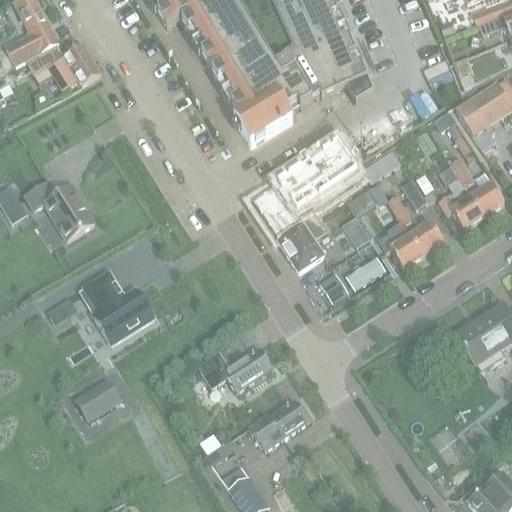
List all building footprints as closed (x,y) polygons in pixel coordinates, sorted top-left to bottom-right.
[(26,66),(57,50),(58,49),(31,0),(26,0),(13,7),(31,40),(6,54),(15,72),(26,66)] [(146,0),(166,33),(180,25),(239,121),(233,124),(250,151),(293,126),(289,119),(300,113),(300,114),(312,107),(312,106),(320,101),(321,103),(347,92),(355,106),(373,95),(329,0),(146,0)] [(511,0),(462,0),(466,9),(488,0),(496,0),(500,9),(470,20),(475,32),(511,17),(511,16),(507,3),(511,0)] [(511,17),(494,25),(498,36),(506,32),(511,44),(511,43),(511,17)] [(57,76),(58,77),(65,89),(75,82),(81,91),(100,79),(82,49),(64,60),(63,61),(67,70),(57,76)] [(57,50),(26,66),(33,79),(62,61),(63,61),(64,60),(57,50)] [(468,64),(454,70),(459,84),(468,81),(473,79),(468,64)] [(468,81),(459,84),(464,96),(472,92),(468,81)] [(496,90),(484,97),(454,117),(480,157),(494,148),(489,141),(494,138),(490,132),(511,117),(511,93),(506,85),(496,91),(496,90)] [(247,203),(272,240),(297,224),(294,220),(356,179),(333,146),(247,203)] [(503,209),(483,178),(474,184),(460,162),(449,169),(450,170),(443,175),(450,187),(457,183),(463,193),(482,222),(503,209)] [(407,188),(401,192),(416,215),(422,211),(427,207),(412,184),(407,188)] [(67,246),(94,229),(80,207),(82,206),(72,189),(57,199),(48,186),(25,200),(34,215),(44,209),(67,246)] [(10,191),(0,197),(0,209),(12,228),(27,219),(10,191)] [(449,200),(438,207),(446,220),(450,217),(462,235),(482,222),(463,193),(449,201),(449,200)] [(442,248),(429,227),(421,232),(415,224),(413,225),(397,200),(387,206),(400,227),(422,261),(442,248)] [(301,229),(276,246),(297,278),(322,261),(305,236),(312,231),(302,215),(294,220),(301,229)] [(384,260),(389,257),(400,275),(422,261),(400,227),(387,236),(388,239),(376,247),(384,260)] [(111,350),(153,323),(135,294),(124,301),(109,277),(84,293),(84,294),(80,297),(94,320),(93,321),(111,350)] [(478,329),(458,343),(474,368),(511,343),(511,316),(508,319),(502,309),(476,325),(478,329)] [(236,398),(273,373),(259,354),(233,371),(222,355),(197,372),(212,394),(226,384),(236,398)] [(99,396),(77,409),(88,427),(121,406),(107,384),(96,391),(99,396)] [(264,457),(309,426),(294,405),(268,423),(266,421),(248,433),(264,457)] [(200,449),(207,459),(221,451),(214,439),(200,449)] [(230,445),(221,451),(207,459),(203,462),(209,472),(236,455),(230,445)] [(267,511),(241,471),(221,484),(239,511),(267,511)] [(511,511),(511,491),(499,478),(467,507),(471,511),(511,511)]
